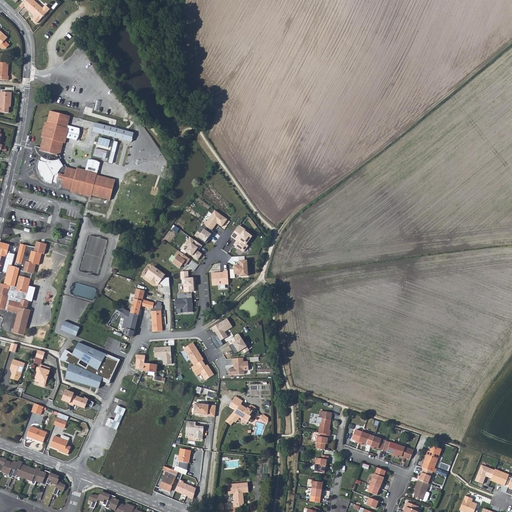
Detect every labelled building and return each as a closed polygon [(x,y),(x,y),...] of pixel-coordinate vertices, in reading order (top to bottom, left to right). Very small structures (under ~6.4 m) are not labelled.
[(25,0),(20,6),(23,8),(25,6),(36,16),(33,19),(37,23),(50,9),(46,5),(43,8),(34,0),(25,0)] [(9,37),(1,30),(1,31),(0,30),(0,45),(0,46),(9,37)] [(9,63),(0,62),(0,80),(9,81),(9,76),(8,76),(9,63)] [(10,103),(12,103),(12,93),(1,92),(0,104),(0,112),(9,113),(10,107),(10,103)] [(70,115),(49,109),(46,121),(44,121),(40,136),(42,136),(40,146),(41,147),(41,149),(39,149),(37,150),(40,155),(42,157),(44,159),(48,159),(53,159),(59,158),(60,159),(62,158),(60,156),(63,142),(65,142),(66,137),(69,127),(64,126),(64,123),(68,124),(70,115)] [(95,122),(92,132),(130,142),(133,132),(95,122)] [(75,126),(68,124),(64,123),(64,126),(69,127),(66,137),(73,138),(75,126)] [(60,159),(59,158),(53,159),(48,159),(44,159),(42,157),(40,161),(39,160),(37,165),(38,165),(38,168),(39,173),(41,177),(43,180),(44,179),(45,181),(49,183),(52,183),(52,182),(57,183),(59,178),(64,166),(60,159)] [(88,159),(85,170),(84,174),(93,177),(92,181),(95,181),(97,175),(100,162),(94,159),(88,159)] [(84,174),(85,170),(76,168),(76,170),(66,167),(65,165),(64,166),(59,178),(57,183),(58,189),(61,187),(71,190),(70,192),(91,197),(92,195),(109,200),(115,180),(97,175),(95,181),(92,181),(93,177),(84,174)] [(136,176),(125,174),(124,182),(135,184),(136,176)] [(155,180),(144,178),(143,185),(154,187),(155,180)] [(206,221),(203,224),(208,228),(212,231),(217,224),(222,227),(228,219),(215,210),(207,222),(206,221)] [(208,228),(203,224),(198,232),(201,234),(198,238),(206,244),(209,240),(208,239),(211,234),(206,230),(208,228)] [(249,232),(239,225),(231,236),(237,241),(235,243),(237,245),(236,247),(244,252),(248,246),(246,245),(252,236),(248,233),(249,232)] [(188,237),(183,244),(187,246),(184,251),(197,260),(201,254),(195,251),(197,248),(199,250),(201,246),(188,237)] [(21,277),(32,280),(33,274),(35,274),(38,264),(41,264),(44,252),(46,253),(48,243),(38,240),(36,247),(32,246),(32,249),(27,248),(28,245),(22,244),(16,266),(10,264),(6,284),(2,283),(0,290),(0,294),(1,294),(0,298),(0,309),(19,314),(14,334),(26,337),(32,311),(29,310),(31,302),(27,301),(28,295),(17,292),(21,277)] [(176,258),(172,262),(180,268),(183,265),(184,266),(187,262),(187,263),(190,259),(179,251),(174,257),(176,258)] [(236,266),(234,266),(236,275),(240,275),(240,277),(248,276),(245,261),(238,262),(239,266),(238,266),(236,266)] [(153,266),(145,277),(158,286),(159,284),(162,286),(163,287),(170,287),(169,277),(164,277),(166,274),(153,266)] [(220,272),(211,273),(212,286),(229,285),(228,271),(224,271),(224,273),(220,274),(220,272)] [(188,272),(181,272),(181,279),(184,279),(184,292),(195,292),(194,278),(189,278),(188,272)] [(28,295),(32,280),(21,277),(17,292),(28,295)] [(145,291),(137,289),(131,313),(139,316),(141,306),(151,309),(153,332),(162,331),(162,312),(163,306),(161,306),(162,303),(158,302),(157,305),(153,304),(150,304),(150,302),(142,300),(145,291)] [(193,299),(176,300),(176,309),(184,309),(184,313),(193,312),(193,307),(192,307),(192,303),(193,303),(193,299)] [(139,316),(131,313),(119,307),(115,313),(125,319),(122,328),(127,329),(125,335),(133,337),(139,316)] [(227,319),(212,328),(214,332),(216,331),(219,335),(218,336),(221,341),(228,336),(225,332),(233,327),(227,319)] [(72,335),(76,326),(65,321),(61,330),(72,335)] [(239,335),(227,342),(230,346),(232,345),(237,354),(241,351),(243,355),(249,351),(239,335)] [(106,354),(78,342),(74,355),(65,350),(61,360),(69,364),(68,369),(70,369),(66,379),(97,387),(102,378),(109,381),(119,361),(106,355),(106,354)] [(193,343),(184,349),(194,365),(202,360),(204,359),(199,352),(199,353),(198,351),(193,343)] [(171,347),(155,348),(155,358),(163,357),(163,365),(172,364),(171,347)] [(45,354),(38,351),(36,358),(43,360),(45,354)] [(143,369),(144,363),(145,355),(138,354),(136,368),(143,369)] [(243,358),(232,359),(232,365),(236,365),(236,368),(229,369),(229,375),(245,374),(244,371),(249,370),(248,361),(244,362),(243,358)] [(26,363),(14,360),(11,369),(13,370),(12,378),(18,381),(21,377),(26,363)] [(204,364),(202,360),(194,365),(191,367),(197,376),(201,374),(205,380),(214,375),(208,366),(205,367),(203,365),(204,364)] [(156,371),(157,365),(144,363),(143,369),(143,370),(156,371)] [(52,368),(43,365),(42,367),(40,366),(38,371),(40,372),(37,380),(42,381),(41,383),(46,385),(52,368)] [(66,390),(62,400),(69,403),(69,404),(74,406),(74,405),(86,408),(87,404),(92,407),(94,403),(85,397),(84,399),(74,395),(75,393),(66,390)] [(253,411),(248,407),(247,409),(241,404),(243,401),(235,397),(230,405),(237,410),(228,422),(231,425),(234,422),(235,423),(240,417),(243,419),(244,417),(249,421),(252,416),(254,417),(259,409),(255,407),(254,408),(253,411)] [(46,405),(37,402),(34,410),(43,413),(46,405)] [(195,404),(194,404),(193,414),(198,415),(201,415),(201,416),(214,418),(215,406),(208,406),(207,404),(204,404),(202,405),(201,405),(200,403),(197,403),(195,404)] [(116,406),(114,413),(116,414),(113,421),(108,418),(104,426),(116,431),(125,409),(116,406)] [(320,423),(318,433),(324,434),(330,435),(331,435),(332,429),(330,429),(332,412),(321,410),(320,417),(317,417),(316,423),(320,423)] [(60,416),(58,423),(69,427),(71,420),(60,416)] [(197,422),(188,422),(187,433),(195,434),(194,439),(204,440),(205,427),(196,426),(197,422)] [(31,436),(47,442),(51,432),(35,426),(31,436)] [(357,439),(359,441),(364,429),(357,426),(353,436),(358,437),(357,439)] [(364,429),(359,441),(363,442),(364,440),(372,443),(376,434),(364,429)] [(64,449),(74,453),(77,444),(72,443),(74,436),(66,433),(65,436),(60,435),(56,446),(64,449)] [(330,435),(324,434),(323,437),(318,436),(317,442),(318,443),(317,449),(326,450),(327,444),(328,444),(330,435)] [(372,443),(371,445),(374,446),(375,444),(384,447),(387,438),(376,434),(372,443)] [(384,447),(383,448),(392,452),(392,453),(395,454),(399,443),(387,438),(384,447)] [(399,454),(411,459),(415,449),(399,443),(395,454),(399,456),(399,454)] [(181,448),(178,461),(179,461),(179,467),(176,466),(174,470),(177,471),(186,475),(188,471),(187,470),(188,463),(189,463),(192,450),(181,448)] [(429,450),(423,466),(425,467),(435,471),(437,468),(435,467),(440,454),(429,450)] [(316,459),(315,464),(327,466),(328,461),(329,462),(329,457),(321,456),(321,459),(316,459)] [(10,459),(6,458),(6,460),(2,458),(0,464),(0,465),(3,466),(2,471),(12,475),(12,477),(15,478),(16,476),(19,477),(19,475),(34,480),(34,482),(36,483),(38,479),(43,481),(43,482),(47,483),(48,482),(51,483),(51,481),(57,483),(54,491),(58,492),(60,487),(63,488),(66,482),(62,481),(62,479),(59,478),(60,476),(46,471),(46,472),(41,470),(42,468),(38,467),(37,468),(24,463),(24,462),(21,461),(20,462),(16,460),(15,462),(10,460),(10,459)] [(327,466),(315,464),(314,472),(323,473),(324,469),(327,469),(328,466),(327,466)] [(480,464),(473,479),(482,483),(485,475),(491,478),(494,470),(480,464)] [(162,472),(165,473),(175,477),(177,471),(174,470),(164,466),(162,472)] [(420,479),(430,483),(435,471),(425,467),(422,475),(420,474),(418,478),(420,479)] [(509,476),(494,470),(491,478),(490,480),(505,486),(509,476)] [(372,482),(384,487),(385,484),(383,483),(385,476),(376,472),(372,482)] [(175,477),(165,473),(158,489),(169,493),(175,477)] [(428,491),(431,483),(430,483),(420,479),(416,489),(418,489),(416,496),(428,501),(431,492),(428,491)] [(313,481),(312,489),(323,491),(324,487),(321,487),(322,483),(313,481)] [(249,492),(249,482),(228,483),(229,494),(233,494),(233,501),(232,501),(233,503),(226,502),(226,510),(227,511),(234,511),(235,508),(240,508),(244,504),(244,492),(249,492)] [(383,491),(384,487),(372,482),(369,490),(379,494),(381,490),(383,491)] [(323,491),(312,489),(310,496),(319,498),(320,494),(323,494),(323,491)] [(153,511),(148,510),(147,511),(144,511),(145,511),(135,507),(135,508),(133,507),(134,504),(126,501),(124,504),(122,503),(122,502),(118,500),(119,498),(114,497),(114,496),(101,491),(99,496),(92,493),(89,500),(93,502),(91,507),(94,508),(98,500),(103,502),(102,504),(106,505),(105,507),(109,508),(109,507),(114,509),(113,511),(153,511)] [(381,503),(382,500),(372,495),(370,500),(369,503),(378,506),(379,503),(381,503)] [(472,498),(465,496),(460,510),(464,511),(473,511),(476,505),(471,503),(472,498)] [(406,509),(404,511),(417,511),(418,511),(417,510),(419,506),(409,501),(406,509)]
